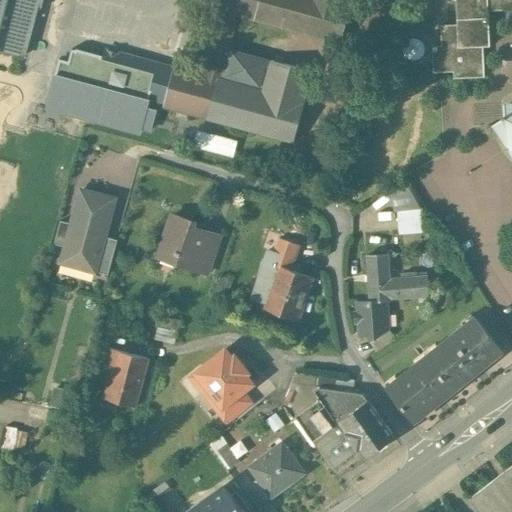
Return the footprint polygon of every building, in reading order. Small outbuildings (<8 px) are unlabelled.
[(2,0),(0,9),(0,49),(15,53),(24,56),(27,44),(26,44),(33,20),(36,7),(34,7),(36,0),(41,0),(2,0)] [(204,74),(105,46),(102,55),(72,46),(68,60),(59,58),(44,109),(141,135),(149,103),(261,133),(263,126),(293,135),(292,141),(293,141),(305,103),(304,103),(312,72),(273,61),(265,92),(221,80),(237,15),(309,34),(310,27),(341,36),(339,42),(341,42),(351,3),(350,3),(350,0),(214,0),(213,8),(220,10),(204,74)] [(511,0),(456,0),(457,26),(443,26),(444,45),(435,45),(436,72),(453,71),(454,78),(483,78),(482,53),(474,54),(474,46),(489,46),(488,10),(511,9),(511,0)] [(511,102),(509,103),(505,114),(503,114),(502,116),(504,117),(497,125),(492,126),(492,133),(499,132),(507,149),(511,154),(511,102)] [(195,126),(190,143),(232,155),(237,138),(195,126)] [(66,247),(63,256),(95,265),(96,265),(104,236),(114,199),(81,190),(72,223),(66,247)] [(420,207),(398,209),(400,233),(422,231),(420,207)] [(207,232),(190,226),(191,221),(173,215),(161,249),(178,255),(175,262),(195,269),(202,247),(207,232)] [(72,223),(60,220),(54,244),(66,247),(72,223)] [(104,236),(96,265),(95,265),(93,270),(108,274),(117,240),(104,236)] [(299,245),(279,238),(270,264),(278,266),(278,265),(290,269),(291,265),(292,265),(299,245)] [(215,251),(202,247),(195,269),(207,273),(215,251)] [(388,254),(366,255),(369,301),(369,302),(387,301),(391,300),(391,299),(429,296),(427,276),(416,276),(416,272),(402,274),(402,278),(390,279),(388,254)] [(290,269),(278,265),(278,266),(263,308),(298,321),(313,277),(290,269)] [(230,280),(219,276),(211,298),(223,302),(230,280)] [(446,290),(429,302),(430,315),(453,299),(446,290)] [(387,301),(369,302),(369,301),(357,302),(359,335),(368,335),(371,340),(389,328),(387,301)] [(179,321),(159,315),(156,326),(177,331),(179,321)] [(430,315),(417,324),(423,333),(436,323),(430,315)] [(476,317),(387,388),(414,421),(502,350),(476,317)] [(148,358),(104,346),(95,379),(108,383),(104,398),(135,406),(148,358)] [(225,350),(192,377),(205,393),(205,391),(205,394),(206,393),(206,391),(207,391),(207,392),(211,389),(224,405),(242,390),(242,387),(243,390),(251,383),(244,374),(247,372),(234,357),(232,359),(225,350)] [(336,378),(315,375),(314,386),(318,387),(335,389),(336,378)] [(290,387),(283,403),(283,404),(292,408),(296,399),(299,391),(290,387)] [(303,411),(295,417),(311,442),(312,441),(342,420),(341,419),(367,401),(362,393),(335,389),(318,387),(313,391),(318,398),(317,399),(318,400),(303,411)] [(71,391),(55,388),(52,404),(68,407),(71,391)] [(303,411),(296,399),(292,408),(283,404),(293,418),(295,417),(303,411)] [(367,401),(341,419),(342,420),(312,441),(338,477),(367,456),(368,456),(394,437),(367,401)] [(69,415),(48,410),(45,421),(66,426),(69,415)] [(16,428),(5,426),(1,447),(22,452),(26,432),(15,430),(16,428)] [(222,434),(211,444),(215,451),(218,449),(227,442),(222,434)] [(239,460),(227,442),(218,449),(230,467),(239,460)] [(282,442),(250,465),(258,478),(263,474),(275,492),(303,472),(282,442)] [(511,511),(511,470),(509,473),(506,469),(504,470),(507,474),(475,499),(472,495),(471,496),(482,511),(511,511)] [(170,485),(160,487),(164,505),(174,503),(170,485)] [(244,511),(225,486),(189,511),(244,511)] [(152,494),(144,500),(152,511),(160,511),(164,510),(152,494)]
